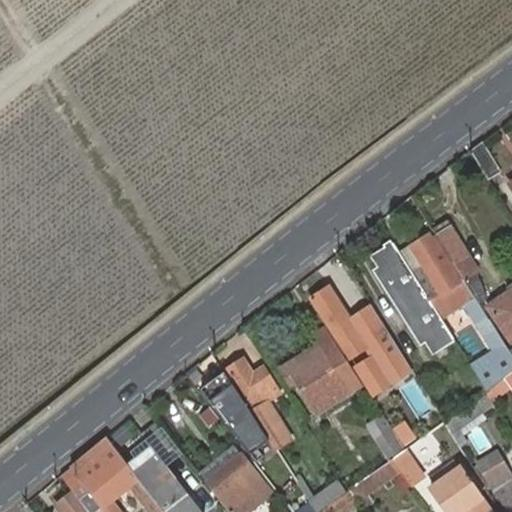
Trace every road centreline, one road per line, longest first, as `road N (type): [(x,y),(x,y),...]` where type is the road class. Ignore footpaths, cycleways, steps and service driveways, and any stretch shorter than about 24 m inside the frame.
road 1 (primary): [(0,486),(511,82)]
road 2 (track): [(0,0),(168,277)]
